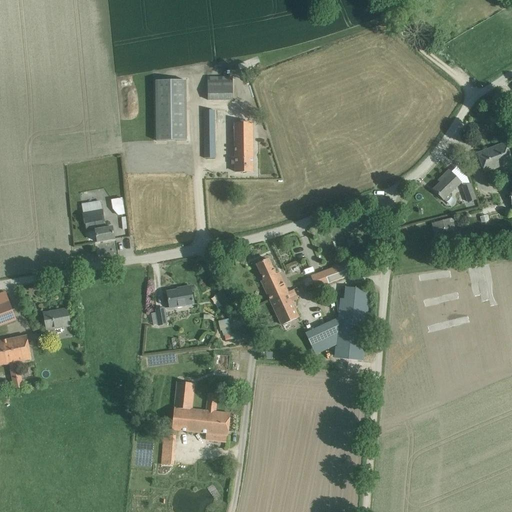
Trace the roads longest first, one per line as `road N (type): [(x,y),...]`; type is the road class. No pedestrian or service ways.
road 1 (unclassified): [(0,285),(225,246),(388,196)]
road 2 (unclassified): [(368,511),(388,196)]
road 3 (unclassified): [(388,196),(433,161),(475,95),(511,72)]
road 4 (track): [(475,95),(409,38),(385,0)]
